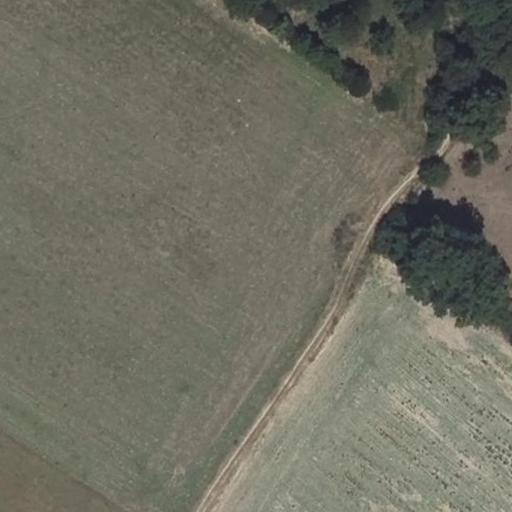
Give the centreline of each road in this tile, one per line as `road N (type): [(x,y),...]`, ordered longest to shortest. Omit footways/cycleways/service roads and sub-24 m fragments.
road 1 (track): [(196,511),(409,192)]
road 2 (track): [(511,56),(481,62),(409,192)]
